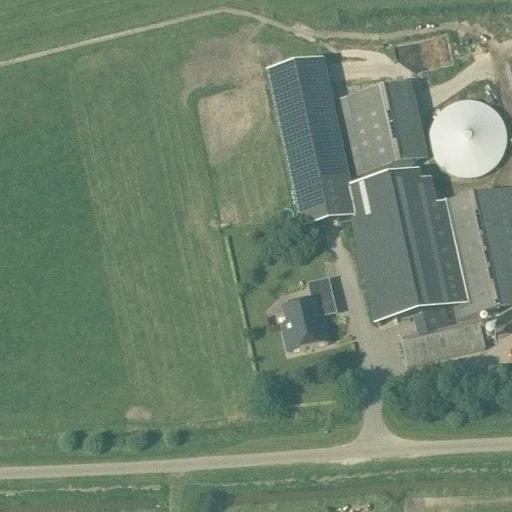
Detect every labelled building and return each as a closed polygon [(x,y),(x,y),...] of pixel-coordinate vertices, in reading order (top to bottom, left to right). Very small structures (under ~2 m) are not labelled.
[(322,64),(267,76),(301,232),(353,221),(356,220),(350,194),(322,64)] [(339,102),(357,180),(428,164),(410,86),(339,102)] [(506,148),(506,138),(503,127),(497,118),(488,111),(479,107),(468,105),(457,107),(447,111),(439,118),(433,128),(430,138),(430,149),(433,159),(439,168),(448,175),(457,180),(468,181),(479,180),(489,175),(497,168),(503,159),(506,148)] [(450,329),(445,314),(452,312),(455,326),(511,312),(511,191),(431,210),(426,188),(416,190),(414,180),(350,194),(356,220),(353,221),(376,329),(413,321),(417,340),(401,344),(406,370),(485,352),(478,323),(450,329)] [(329,282),(307,287),(310,301),(332,296),(329,282)] [(313,305),(284,312),(287,327),(282,328),(288,356),(328,346),(322,319),(316,320),(313,305)]
